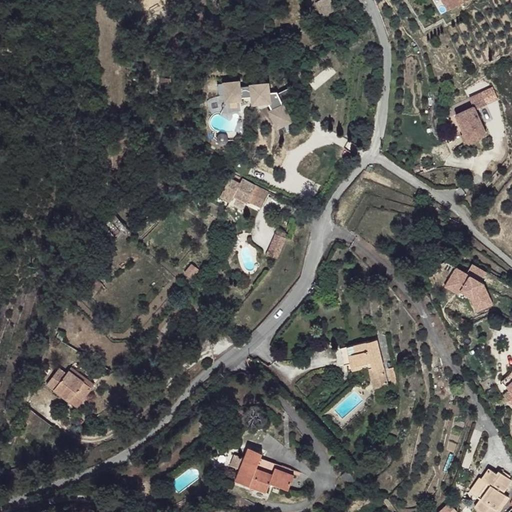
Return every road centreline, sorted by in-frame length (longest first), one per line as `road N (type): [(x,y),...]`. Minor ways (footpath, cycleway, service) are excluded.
road 1 (unclassified): [(7,511),(59,493),(125,451),(282,311),(315,263),(325,212),(376,153)]
road 2 (residential): [(376,153),(511,265)]
road 3 (unclassified): [(376,153),(386,63),(376,18)]
